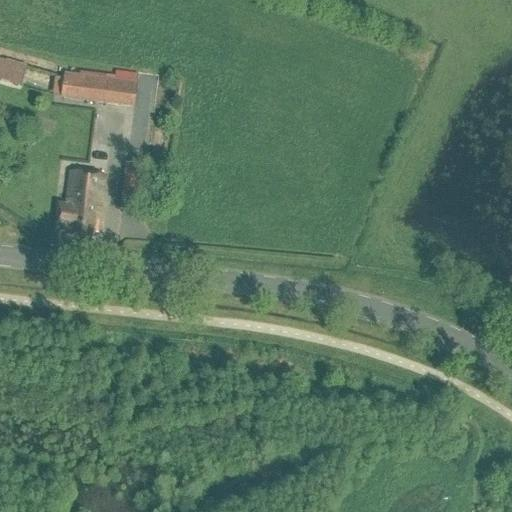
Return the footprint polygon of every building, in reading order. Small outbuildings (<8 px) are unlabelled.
[(0,61),(0,83),(5,84),(11,64),(0,61)] [(66,78),(63,100),(133,110),(136,87),(136,85),(136,81),(79,73),(79,77),(66,76),(66,78)] [(87,175),(96,138),(53,128),(45,165),(87,175)] [(126,166),(120,211),(132,213),(138,168),(126,166)] [(97,235),(104,177),(71,173),(66,209),(56,207),(53,231),(71,233),(71,237),(93,240),(94,235),(97,235)]
